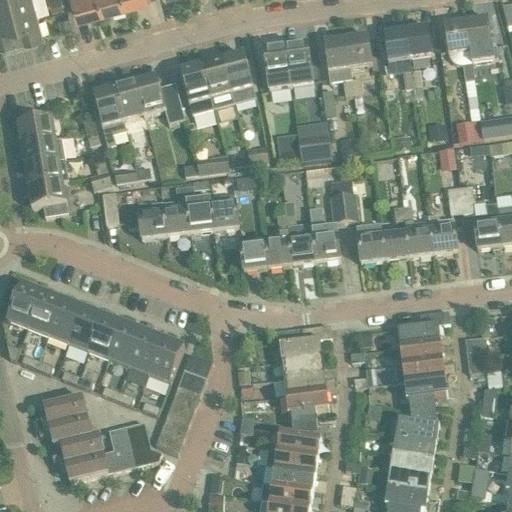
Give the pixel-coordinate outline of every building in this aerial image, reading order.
[(43,37),(39,21),(33,0),(0,0),(0,47),(0,48),(43,37)] [(98,0),(72,0),(78,20),(102,14),(98,0)] [(123,0),(98,0),(102,14),(125,7),(123,0)] [(62,32),(72,29),(69,18),(59,20),(62,32)] [(484,83),(481,66),(494,64),(492,53),(493,53),(489,23),(467,26),(475,84),(484,83)] [(480,117),(475,84),(467,26),(445,29),(449,59),(470,56),(471,67),(463,68),(466,86),(471,126),(456,128),(459,148),(484,144),(481,126),(480,124),(480,117)] [(408,34),(412,64),(433,61),(429,31),(408,34)] [(411,64),(412,64),(408,34),(384,38),(390,80),(404,78),(406,94),(414,93),(415,102),(417,101),(414,76),(413,76),(411,64)] [(347,43),(351,73),(373,70),(369,40),(347,43)] [(355,101),(353,84),(351,73),(347,43),(324,46),(330,88),(343,87),(345,102),(354,101),(355,101)] [(314,90),(313,78),(308,48),(286,51),(292,93),(314,90)] [(270,96),(292,93),(286,51),(264,55),(270,96)] [(257,104),(254,92),(244,58),(223,64),(232,98),(235,109),(257,104)] [(211,103),(232,98),(223,64),(202,69),(211,103)] [(211,103),(202,69),(181,75),(193,120),(214,114),(211,103)] [(424,101),(423,92),(424,92),(421,75),(414,76),(417,101),(424,101)] [(136,87),(145,121),(165,115),(169,130),(186,125),(176,89),(161,93),(157,81),(136,87)] [(354,101),(356,117),(365,115),(361,83),(353,84),(355,101),(354,101)] [(124,127),(145,121),(136,87),(115,93),(124,127)] [(127,137),(124,127),(115,93),(94,98),(108,153),(117,150),(114,141),(127,137)] [(327,122),(337,121),(333,95),(322,96),(323,104),(325,104),(327,122)] [(511,139),(511,121),(481,126),(484,144),(511,139)] [(14,151),(56,144),(53,122),(18,128),(20,140),(12,141),(14,151)] [(87,139),(98,136),(94,123),(84,126),(87,139)] [(445,129),(429,131),(431,143),(447,141),(445,129)] [(91,152),(101,149),(98,136),(87,139),(91,152)] [(302,166),(299,144),(298,139),(277,142),(281,169),(302,166)] [(299,144),(302,168),(332,164),(329,140),(299,144)] [(411,153),(410,141),(393,144),(395,156),(411,153)] [(25,171),(66,164),(62,143),(56,144),(14,151),(15,161),(23,160),(25,171)] [(492,161),(511,157),(511,145),(490,148),(492,161)] [(248,155),(246,146),(239,148),(242,160),(235,161),(236,172),(250,170),(250,171),(249,159),(248,155)] [(250,171),(270,168),(267,152),(248,155),(249,159),(250,171)] [(439,155),(441,175),(457,173),(454,153),(439,155)] [(200,181),(230,177),(228,161),(198,165),(198,169),(200,181)] [(63,187),(63,186),(69,186),(66,164),(25,171),(27,183),(19,184),(21,193),(63,187)] [(98,181),(109,178),(105,165),(95,168),(98,180),(98,181)] [(199,181),(200,181),(198,169),(184,171),(185,183),(199,181)] [(326,188),(331,187),(341,186),(339,171),(324,172),(326,188)] [(137,175),(137,174),(137,173),(115,176),(116,189),(138,187),(138,185),(137,175)] [(138,185),(152,184),(151,173),(137,174),(137,175),(138,185)] [(94,196),(102,194),(112,191),(109,178),(98,181),(98,180),(90,182),(94,196)] [(258,181),(249,182),(249,184),(251,195),(257,195),(259,194),(258,181)] [(236,208),(235,200),(236,200),(235,186),(233,187),(232,182),(224,183),(226,201),(210,203),(215,236),(239,233),(236,208)] [(215,236),(210,203),(195,205),(194,196),(210,194),(208,185),(185,188),(191,239),(215,236)] [(342,186),(347,227),(359,226),(356,200),(354,200),(352,185),(342,186)] [(335,229),(347,227),(342,186),(341,186),(331,187),(333,203),(331,203),(335,229)] [(63,187),(21,193),(22,203),(30,202),(32,214),(44,212),(46,222),(69,219),(63,187)] [(167,242),(191,239),(185,188),(178,188),(179,193),(176,193),(178,207),(163,209),(167,242)] [(464,219),(476,218),(473,188),(460,189),(464,219)] [(452,220),(464,219),(460,189),(448,191),(452,220)] [(120,229),(116,203),(116,198),(103,199),(107,230),(120,229)] [(504,252),(511,250),(511,199),(511,200),(511,211),(499,213),(504,252)] [(143,245),(167,242),(163,209),(152,210),(153,219),(128,222),(130,235),(141,234),(143,245)] [(499,213),(498,213),(498,209),(486,211),(488,220),(474,222),(478,255),(504,252),(499,213)] [(431,227),(430,227),(415,229),(413,211),(404,212),(410,264),(435,260),(431,227)] [(387,267),(410,264),(404,212),(394,214),(397,240),(383,241),(387,267)] [(341,266),(338,241),(337,233),(325,234),(323,214),(311,216),(314,243),(317,268),(341,266)] [(288,235),(289,234),(298,233),(296,219),(287,220),(288,235)] [(290,246),(289,234),(288,235),(287,220),(278,221),(281,247),(266,249),(269,274),(293,271),(290,246)] [(440,226),(439,225),(439,220),(430,221),(430,227),(431,227),(435,260),(458,258),(454,224),(440,226)] [(383,241),(383,242),(382,230),(357,233),(362,270),(387,267),(383,241)] [(293,271),(317,268),(314,243),(290,246),(293,271)] [(245,277),(269,274),(266,249),(242,252),(245,277)] [(29,334),(43,296),(22,288),(7,326),(29,334)] [(49,342),(63,304),(43,296),(29,334),(49,342)] [(69,349),(83,312),(63,304),(49,342),(69,349)] [(89,357),(104,319),(83,312),(69,349),(89,357)] [(401,352),(441,347),(439,330),(451,328),(449,316),(421,319),(422,331),(399,334),(401,352)] [(109,365),(124,327),(104,319),(89,357),(109,365)] [(130,373),(145,335),(124,327),(109,365),(130,373)] [(489,329),(481,330),(483,342),(490,342),(489,329)] [(282,366),(323,361),(321,345),(332,343),(331,331),(302,334),(304,346),(280,349),(282,366)] [(150,381),(165,343),(145,335),(130,373),(150,381)] [(468,361),(486,359),(484,342),(466,344),(468,361)] [(165,343),(150,381),(170,389),(185,351),(165,343)] [(403,370),(444,365),(441,347),(401,352),(403,370)] [(16,366),(21,354),(7,349),(10,364),(16,366)] [(352,368),(365,366),(364,356),(351,358),(352,368)] [(185,375),(207,383),(213,367),(191,359),(185,375)] [(488,377),(486,359),(468,361),(469,375),(470,379),(488,377)] [(36,374),(39,366),(25,360),(22,368),(36,374)] [(284,383),(325,378),(323,361),(282,366),(284,383)] [(405,386),(445,381),(444,365),(403,370),(395,371),(397,388),(405,387),(405,386)] [(51,379),(54,371),(39,366),(36,374),(51,379)] [(491,390),(504,388),(502,374),(489,376),(491,390)] [(201,399),(207,383),(185,375),(179,390),(201,399)] [(76,389),(80,381),(65,376),(62,384),(76,389)] [(250,387),(249,376),(239,377),(240,388),(250,387)] [(286,400),(327,395),(325,378),(284,383),(286,400)] [(91,395),(94,387),(80,381),(76,389),(91,395)] [(356,392),(369,390),(367,381),(354,383),(356,392)] [(411,417),(435,414),(434,401),(448,399),(445,381),(405,386),(405,387),(407,404),(409,404),(411,417)] [(242,399),(253,398),(252,389),(241,390),(242,399)] [(196,413),(201,399),(179,390),(173,405),(196,413)] [(118,405),(121,397),(105,391),(102,399),(118,405)] [(484,419),(497,419),(498,393),(485,393),(484,419)] [(293,431),(317,428),(315,416),(329,414),(327,395),(286,400),(288,419),(291,419),(293,431)] [(131,411),(134,402),(121,397),(118,405),(131,411)] [(92,441),(92,440),(83,401),(44,410),(54,451),(61,449),(61,448),(92,441)] [(190,428),(196,413),(173,405),(168,419),(190,428)] [(158,421),(161,413),(146,407),(142,415),(158,421)] [(367,418),(377,419),(378,411),(376,411),(368,410),(367,418)] [(396,441),(437,448),(440,429),(437,429),(435,414),(411,417),(412,425),(399,423),(396,441)] [(178,458),(190,428),(168,419),(156,450),(178,458)] [(150,446),(148,439),(145,427),(139,429),(133,430),(127,432),(130,443),(131,450),(134,461),(137,473),(143,471),(149,470),(155,468),(159,467),(163,458),(151,453),(150,446)] [(278,455),(319,461),(321,444),(319,444),(317,428),(293,431),(294,440),(281,438),(278,455)] [(137,473),(134,461),(131,450),(130,443),(127,432),(109,436),(114,456),(104,458),(99,438),(92,440),(92,441),(61,448),(61,449),(70,489),(137,473)] [(434,464),(437,448),(396,441),(394,458),(434,464)] [(477,463),(478,454),(465,453),(464,461),(477,463)] [(278,455),(278,456),(269,455),(266,472),(275,473),(276,472),(316,478),(319,461),(278,455)] [(432,481),(434,464),(394,458),(391,475),(432,481)] [(358,477),(360,468),(347,466),(346,475),(358,477)] [(473,488),(476,471),(463,470),(460,486),(473,488)] [(478,471),(473,498),(487,501),(493,474),(478,471)] [(314,496),(316,478),(276,472),(275,473),(273,490),(314,496)] [(429,498),(432,481),(391,475),(389,492),(429,498)] [(273,490),(263,489),(261,506),(263,506),(263,505),(309,511),(311,511),(314,496),(273,490)] [(355,502),(356,492),(343,490),(342,500),(355,502)] [(427,511),(429,498),(389,492),(386,510),(390,511),(427,511)] [(471,505),(472,497),(459,495),(458,503),(471,505)] [(223,511),(224,501),(210,500),(209,511),(223,511)] [(353,511),(355,502),(342,500),(340,509),(353,511)]
